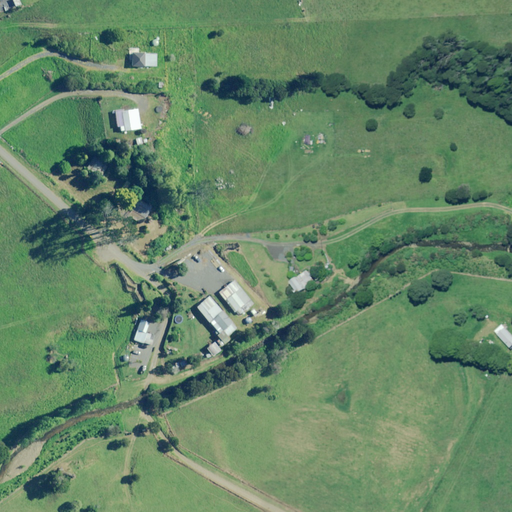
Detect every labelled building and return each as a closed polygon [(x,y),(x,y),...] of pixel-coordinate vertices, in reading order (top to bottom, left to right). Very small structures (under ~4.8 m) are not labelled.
[(156,54),(131,53),(131,66),(155,67),(156,54)] [(140,129),(137,110),(121,112),(123,127),(119,127),(120,132),(140,129)] [(93,156),(86,169),(100,177),(108,164),(93,156)] [(134,198),(126,213),(142,222),(150,207),(134,198)] [(298,276),(306,287),(315,280),(308,269),(298,276)] [(318,270),(313,273),(318,280),(323,277),(318,270)] [(306,287),(298,276),(290,282),(299,294),(307,288),(306,287)] [(224,302),(226,300),(238,316),(253,305),(240,288),(234,293),(228,286),(218,294),(224,302)] [(196,308),(215,331),(214,332),(223,344),(230,338),(228,336),(236,329),(209,297),(196,308)] [(145,332),(148,323),(139,320),(133,339),(151,345),(154,335),(145,332)] [(511,333),(503,324),(496,331),(511,348),(511,347),(511,333)] [(189,359),(179,362),(181,368),(191,364),(189,359)]
